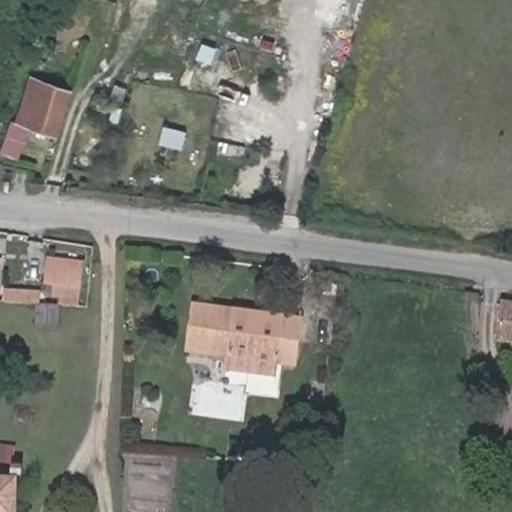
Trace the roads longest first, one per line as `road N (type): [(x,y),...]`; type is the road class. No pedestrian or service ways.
road 1 (residential): [(511,269),(0,210)]
road 2 (track): [(109,511),(100,460),(100,222)]
